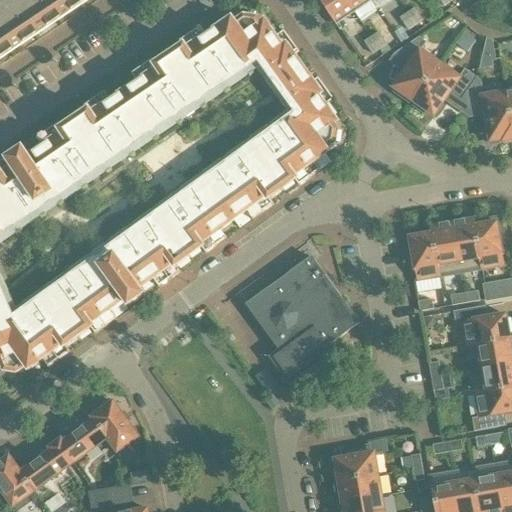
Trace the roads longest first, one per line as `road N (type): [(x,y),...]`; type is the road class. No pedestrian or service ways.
road 1 (residential): [(299,511),(288,446),(294,419),(373,404),(387,388),(357,205)]
road 2 (residential): [(118,353),(314,208),(357,205)]
road 3 (residential): [(204,0),(0,127)]
road 4 (residential): [(175,511),(154,411),(118,353)]
road 5 (residential): [(380,135),(287,0)]
road 6 (residential): [(0,430),(118,353)]
